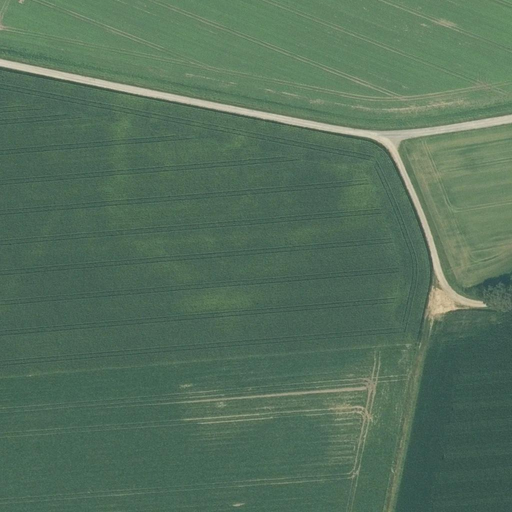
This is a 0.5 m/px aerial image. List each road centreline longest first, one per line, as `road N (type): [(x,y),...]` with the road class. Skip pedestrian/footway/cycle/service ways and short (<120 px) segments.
road 1 (track): [(0,62),(393,136),(511,118)]
road 2 (track): [(446,284),(426,322),(391,511)]
road 3 (track): [(511,289),(478,298),(446,284),(393,136)]
